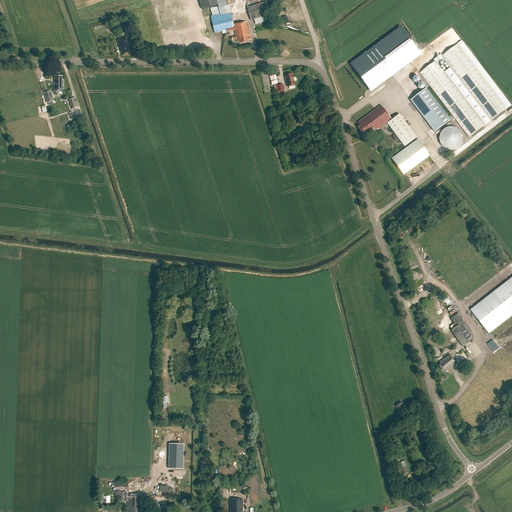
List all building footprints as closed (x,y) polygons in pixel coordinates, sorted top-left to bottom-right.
[(199,0),(202,10),(217,5),(215,0),(199,0)] [(211,11),(211,12),(213,21),(215,32),(226,30),(227,32),(235,30),(236,36),(232,37),(232,40),(236,39),(237,42),(239,42),(240,44),(249,42),(248,41),(251,40),(250,36),(249,36),(247,22),(233,25),(232,19),(233,19),(232,16),(231,15),(229,5),(239,2),(238,0),(216,0),(220,10),(219,11),(218,6),(210,8),(211,11)] [(250,2),(246,3),(251,20),(254,20),(255,25),(272,19),(266,1),(251,6),(250,2)] [(130,49),(127,37),(117,40),(120,52),(122,51),(123,54),(129,53),(128,50),(130,49)] [(435,62),(420,73),(469,137),(485,125),(437,63),(443,59),(490,121),(506,109),(457,45),(442,56),(441,55),(434,60),(435,62)] [(399,46),(360,76),(372,92),(411,62),(399,46)] [(287,87),(295,85),(291,74),(290,74),(290,73),(285,74),(285,75),(284,76),(287,87)] [(272,84),(278,83),(275,74),(269,76),(272,84)] [(62,81),(62,77),(55,77),(55,84),(54,84),(54,92),(63,92),(63,86),(62,87),(62,84),(63,84),(63,81),(62,81)] [(411,101),(426,120),(435,133),(451,120),(427,88),(411,101)] [(51,91),(44,93),(47,103),(54,101),(51,91)] [(389,121),(390,121),(387,123),(404,147),(417,138),(400,114),(392,120),(381,105),(357,123),(360,126),(358,127),(363,135),(369,131),(371,134),(375,130),(376,131),(389,121)] [(287,114),(291,122),(295,120),(291,111),(287,114)] [(459,146),(461,142),(462,139),(462,135),(460,132),(457,129),(453,128),(450,127),(446,129),(443,131),(441,134),(440,138),(441,142),(442,145),(445,148),(449,149),(453,149),(456,148),(459,146)] [(403,175),(430,156),(418,139),(391,158),(403,175)] [(511,277),(470,310),(489,334),(511,316),(511,277)] [(463,347),(472,340),(461,323),(463,322),(457,314),(451,319),(456,326),(451,330),(463,347)] [(494,352),(499,348),(493,340),(487,344),(494,352)] [(456,364),(449,355),(439,363),(440,364),(438,366),(442,371),(444,370),(445,371),(456,364)] [(407,410),(401,402),(396,407),(402,414),(407,410)] [(169,443),(169,468),(183,469),(183,444),(169,443)] [(406,460),(400,461),(403,473),(409,472),(406,460)] [(141,511),(142,496),(128,496),(128,494),(121,494),(121,502),(127,502),(127,505),(128,505),(128,509),(129,509),(129,511),(141,511)] [(242,510),(242,500),(230,500),(230,511),(240,511),(241,510),(242,510)] [(154,501),(154,504),(154,511),(162,511),(163,511),(164,511),(164,504),(158,504),(158,501),(154,501)]
